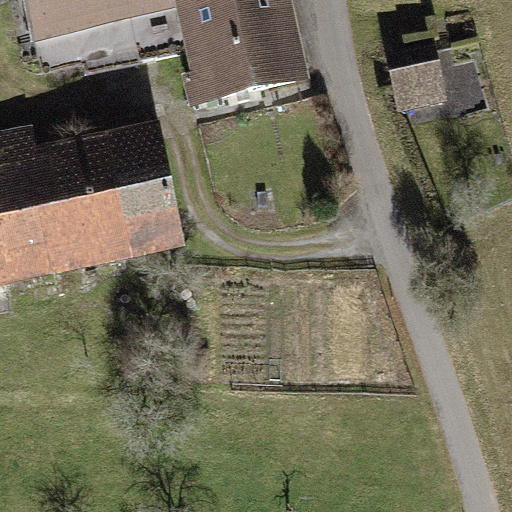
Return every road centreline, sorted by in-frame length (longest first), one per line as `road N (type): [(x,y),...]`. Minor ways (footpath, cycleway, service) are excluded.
road 1 (track): [(480,511),(386,234),(328,0)]
road 2 (track): [(386,234),(283,254),(228,240),(200,213),(180,135),(157,110),(19,96),(0,75)]
